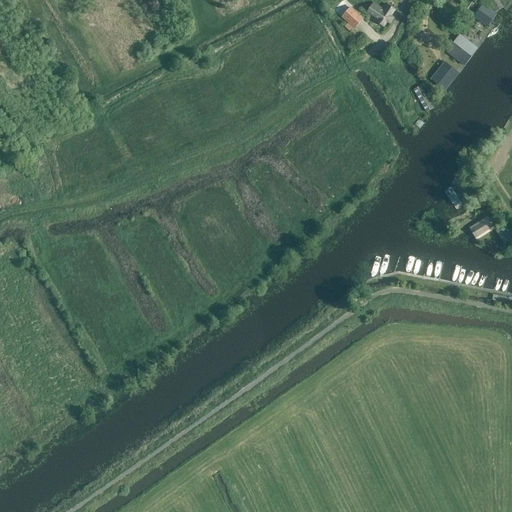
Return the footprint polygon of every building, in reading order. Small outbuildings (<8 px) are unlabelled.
[(498,0),(488,0),(496,12),(503,7),(498,0)] [(334,12),(337,15),(345,5),(342,2),(334,12)] [(374,3),(367,13),(376,18),(375,20),(384,27),(387,23),(390,24),(393,18),(391,16),(395,10),(386,4),(383,9),(374,3)] [(483,4),(474,17),(487,27),(496,14),(483,4)] [(348,24),(345,27),(350,33),(354,29),(354,30),(364,19),(351,8),(348,11),(345,9),(340,15),(343,17),(341,18),(348,24)] [(481,40),(485,33),(473,26),(469,33),(481,40)] [(464,65),(476,48),(459,36),(447,52),(464,65)] [(445,62),(437,72),(431,80),(445,91),(458,73),(445,62)] [(434,109),(421,86),(413,90),(426,113),(434,109)] [(457,192),(470,212),(479,207),(467,186),(457,192)] [(488,217),(470,228),(477,239),(495,228),(488,217)] [(511,236),(506,227),(501,229),(508,239),(511,236)] [(505,298),(493,295),(492,301),(504,304),(505,302),(505,298)]
